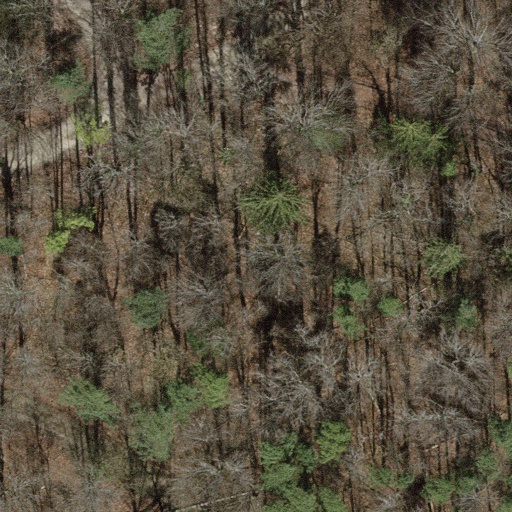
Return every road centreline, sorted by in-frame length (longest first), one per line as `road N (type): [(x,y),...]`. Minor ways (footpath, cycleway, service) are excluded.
road 1 (track): [(0,153),(84,120),(240,79),(511,105)]
road 2 (track): [(84,120),(304,14),(317,0)]
road 3 (track): [(0,399),(52,417),(202,511)]
road 4 (track): [(84,120),(113,77),(107,35),(86,0)]
